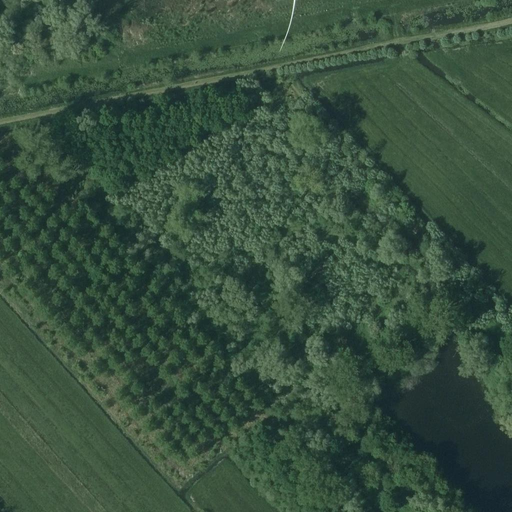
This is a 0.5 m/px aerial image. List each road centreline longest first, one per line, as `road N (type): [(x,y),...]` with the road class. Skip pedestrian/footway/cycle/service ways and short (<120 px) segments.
road 1 (track): [(280,67),(0,122)]
road 2 (track): [(511,18),(280,67)]
